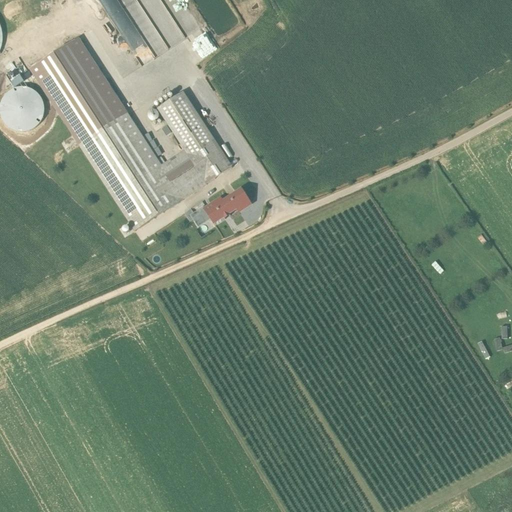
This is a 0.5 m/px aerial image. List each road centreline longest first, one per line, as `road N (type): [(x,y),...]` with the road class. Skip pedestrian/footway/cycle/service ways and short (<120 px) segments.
road 1 (track): [(0,344),(262,227)]
road 2 (unclassified): [(262,227),(511,112)]
